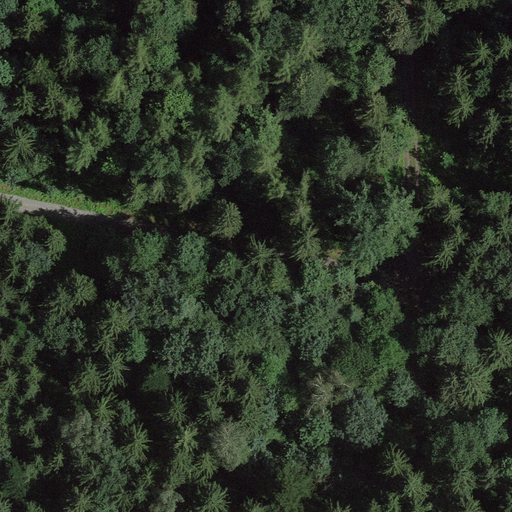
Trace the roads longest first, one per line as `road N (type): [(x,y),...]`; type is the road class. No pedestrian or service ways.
road 1 (track): [(0,204),(511,300)]
road 2 (track): [(400,0),(412,282),(434,511)]
